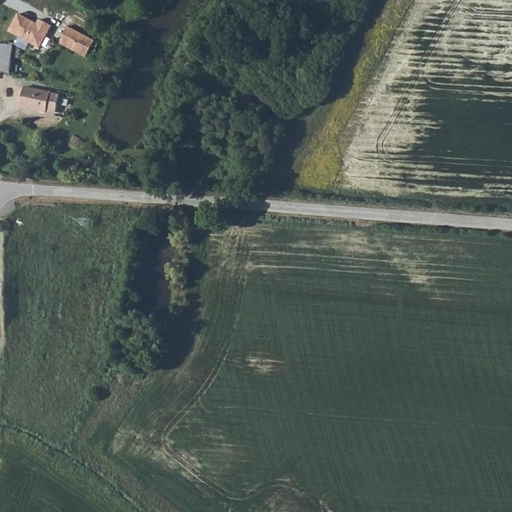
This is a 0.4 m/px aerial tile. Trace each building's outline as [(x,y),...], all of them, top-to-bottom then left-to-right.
[(38,25),(18,14),(9,32),(40,49),(52,26),(41,20),(38,25)] [(70,22),(65,30),(79,38),(75,46),(88,53),(97,36),(70,22)] [(61,39),(75,46),(79,38),(65,30),(61,39)] [(23,45),(0,43),(0,44),(0,71),(14,73),(16,58),(21,59),(22,56),(23,45)] [(24,85),(21,106),(53,112),(53,109),(61,110),(64,92),(24,85)]
